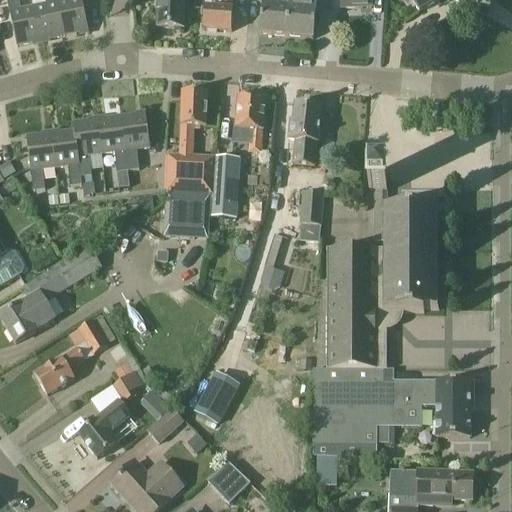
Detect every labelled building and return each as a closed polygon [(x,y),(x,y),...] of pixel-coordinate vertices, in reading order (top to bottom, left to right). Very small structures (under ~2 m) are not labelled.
[(6,0),(17,47),(40,42),(33,8),(21,10),(18,0),(6,0)] [(64,37),(55,0),(45,0),(46,5),(33,8),(40,42),(64,37)] [(68,0),(55,0),(64,37),(87,32),(80,0),(71,0),(68,1),(68,0)] [(183,31),(184,0),(157,0),(156,30),(183,31)] [(231,33),(232,11),(230,11),(230,0),(220,0),(220,11),(204,11),(203,32),(231,33)] [(260,37),(286,39),(289,0),(262,0),(260,32),(260,37)] [(315,0),(289,0),(286,39),(313,41),(315,0)] [(370,0),(340,0),(341,11),(370,10),(370,0)] [(411,0),(419,14),(444,0),(411,0)] [(178,158),(167,158),(165,196),(212,199),(215,159),(192,158),(194,132),(200,133),(200,130),(204,130),(206,96),(181,94),(179,129),(181,129),(179,146),(178,146),(178,158)] [(260,148),(264,101),(237,98),(234,130),(250,132),(248,147),(260,148)] [(316,145),(319,109),(307,107),(307,106),(300,105),(299,106),(294,106),(292,122),(290,122),(288,143),(294,143),(292,166),(312,168),(314,145),(316,145)] [(120,119),(127,173),(138,172),(136,153),(149,151),(144,116),(120,119)] [(97,122),(101,157),(113,156),(116,175),(127,173),(120,119),(97,122)] [(74,132),(81,180),(91,178),(89,159),(101,157),(97,122),(74,125),(74,132)] [(81,180),(74,132),(50,135),(55,171),(67,170),(70,188),(82,187),(81,180)] [(55,171),(50,135),(27,138),(34,194),(45,192),(42,173),(55,171)] [(212,199),(210,221),(236,222),(240,161),(215,160),(215,159),(212,199)] [(13,177),(7,167),(0,170),(0,174),(4,182),(13,177)] [(385,194),(385,177),(368,177),(368,194),(385,194)] [(328,182),(327,182),(326,182),(325,182),(324,182),(323,183),(322,183),(322,184),(321,184),(321,185),(320,186),(320,187),(320,188),(320,189),(320,190),(320,191),(320,192),(321,193),(321,194),(322,194),(322,195),(323,195),(323,196),(324,196),(325,196),(326,196),(326,197),(327,197),(328,197),(329,196),(330,196),(331,196),(331,195),(332,195),(332,194),(333,194),(333,193),(334,193),(334,192),(334,191),(335,190),(335,189),(335,188),(334,187),(334,186),(334,185),(333,185),(333,184),(332,184),(332,183),(331,183),(330,182),(329,182),(328,182)] [(84,198),(94,197),(93,187),(83,188),(84,198)] [(300,227),(301,228),(300,245),(319,246),(321,229),(324,197),(302,195),(300,227)] [(212,199),(165,196),(163,240),(208,243),(210,221),(212,199)] [(59,199),(60,208),(69,207),(68,198),(59,199)] [(49,200),(50,209),(58,208),(57,199),(49,200)] [(153,201),(140,202),(141,215),(154,214),(153,201)] [(385,250),(331,250),(327,250),(327,373),(386,373),(386,328),(387,328),(389,328),(391,328),(393,327),(394,326),(396,325),(397,323),(398,322),(398,321),(399,319),(399,318),(399,316),(424,315),(424,313),(437,313),(437,213),(385,213),(385,250)] [(0,289),(22,276),(24,271),(15,255),(8,254),(5,255),(0,246),(0,289)] [(259,285),(279,292),(284,275),(273,271),(265,268),(259,285)] [(30,300),(0,318),(0,321),(15,346),(37,333),(36,332),(55,321),(46,305),(69,290),(57,270),(24,289),(30,300)] [(86,347),(90,354),(104,344),(103,343),(112,337),(101,320),(93,325),(92,324),(69,338),(78,352),(86,347)] [(69,373),(85,363),(78,352),(35,378),(48,399),(75,382),(69,373)] [(114,374),(120,384),(127,380),(135,375),(139,373),(131,360),(126,367),(114,374)] [(112,389),(123,406),(138,397),(136,393),(143,388),(135,375),(127,380),(120,384),(112,389)] [(313,385),(313,449),(377,449),(377,447),(391,447),(391,430),(421,430),(421,409),(437,409),(437,411),(470,411),(470,385),(313,385)] [(152,396),(143,405),(157,419),(166,408),(152,396)] [(117,446),(109,435),(130,419),(118,404),(98,421),(77,438),(97,462),(117,446)] [(437,411),(437,441),(470,442),(470,411),(437,411)] [(183,425),(173,414),(171,412),(146,435),(158,448),(183,425)] [(197,437),(188,446),(199,457),(207,449),(197,437)] [(332,489),(333,462),(318,462),(317,489),(332,489)] [(110,487),(132,511),(159,511),(170,502),(169,502),(182,490),(161,466),(148,478),(135,464),(110,487)] [(207,485),(207,486),(229,508),(250,487),(228,467),(207,485)] [(418,511),(419,507),(433,507),(434,502),(471,504),(473,475),(419,473),(419,474),(391,473),(389,511),(418,511)]
